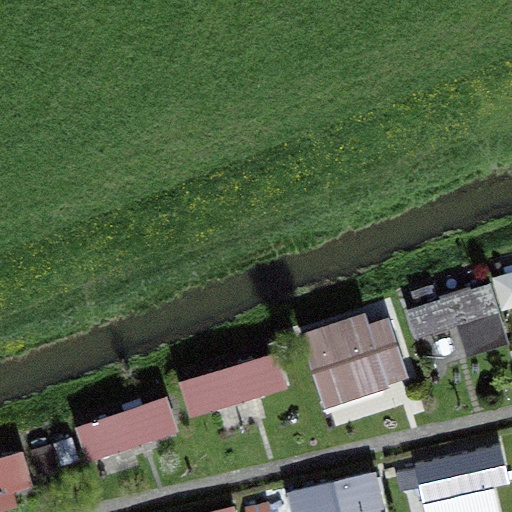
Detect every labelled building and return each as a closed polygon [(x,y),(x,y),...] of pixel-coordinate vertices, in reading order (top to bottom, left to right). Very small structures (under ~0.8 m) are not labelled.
[(511,322),(494,263),(412,287),(422,321),(461,309),(469,337),(511,324),(511,322)] [(300,319),(327,392),(414,361),(387,287),(300,319)] [(195,400),(292,367),(278,327),(181,359),(195,400)] [(104,439),(182,412),(169,374),(91,401),(104,439)] [(0,498),(30,491),(16,433),(0,437),(0,498)] [(290,472),(300,511),(393,511),(377,449),(290,472)] [(241,511),(240,494),(138,505),(138,511),(241,511)]
